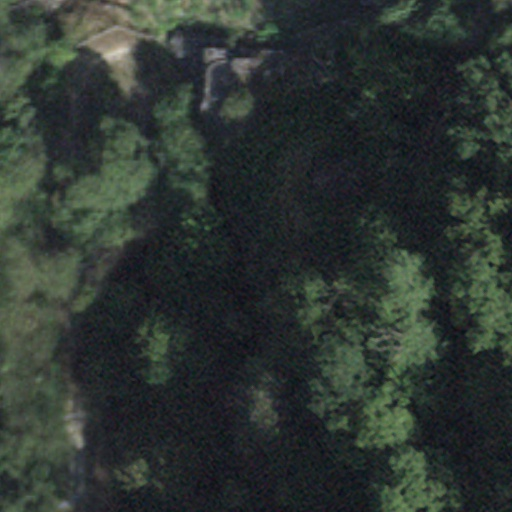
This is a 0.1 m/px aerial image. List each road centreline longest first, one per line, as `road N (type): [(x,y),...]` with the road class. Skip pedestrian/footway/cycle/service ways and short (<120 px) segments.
road 1 (track): [(77,511),(65,172),(82,73),(96,55),(118,48),(137,54),(146,71),(151,232),(274,511)]
road 2 (track): [(476,511),(484,450),(428,211),(438,115),(470,38)]
